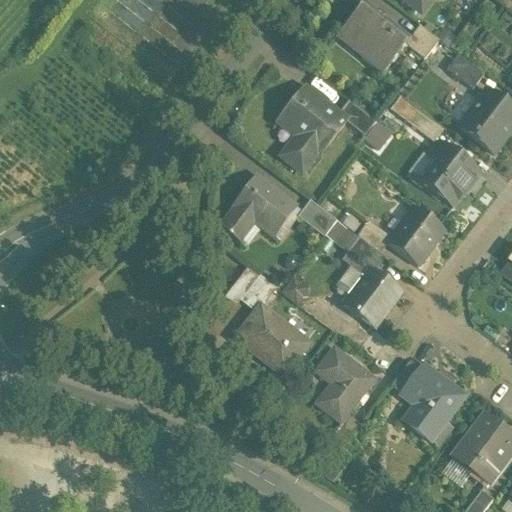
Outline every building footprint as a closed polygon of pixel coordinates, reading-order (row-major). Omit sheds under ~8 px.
[(426,18),(439,0),(413,0),(410,6),(426,18)] [(410,50),(415,44),(414,43),(369,7),(341,44),(386,80),(410,50)] [(443,45),(424,31),(414,43),(415,44),(410,50),(428,65),(443,45)] [(477,94),(488,79),(463,60),(451,75),(477,94)] [(343,119),(308,92),(284,123),(308,142),(290,166),(306,178),(322,158),(325,161),(351,127),(352,126),(343,119)] [(511,112),(491,96),(463,132),(498,160),(511,144),(510,143),(511,139),(511,112)] [(380,127),(353,106),(343,119),(352,126),(351,127),(369,142),(380,127)] [(438,148),(448,135),(422,116),(413,129),(438,148)] [(457,214),(484,178),(445,147),(417,183),(457,214)] [(301,213),(260,182),(238,212),(240,213),(225,232),(242,245),(257,226),(278,242),(301,213)] [(314,206),(302,223),(329,243),(341,227),(314,206)] [(423,272),(449,237),(418,214),(395,244),(391,249),(392,249),(423,272)] [(395,244),(373,227),(362,242),(364,243),(384,259),(392,249),(391,249),(395,244)] [(378,279),(390,263),(364,243),(346,266),(369,283),(375,276),(378,279)] [(378,334),(405,299),(378,279),(375,276),(369,283),(348,310),(378,334)] [(257,315),(277,290),(264,280),(245,306),(257,315)] [(287,380),(311,349),(265,313),(241,344),(287,380)] [(320,410),(345,430),(379,385),(338,353),(322,374),(339,386),(320,410)] [(425,374),(415,366),(395,391),(406,399),(425,374)] [(434,447),(468,402),(427,371),(425,374),(406,399),(406,400),(421,411),(409,428),(434,447)] [(493,490),(511,464),(511,435),(492,420),(459,464),(493,490)] [(492,511),(499,504),(488,496),(475,511),(492,511)]
